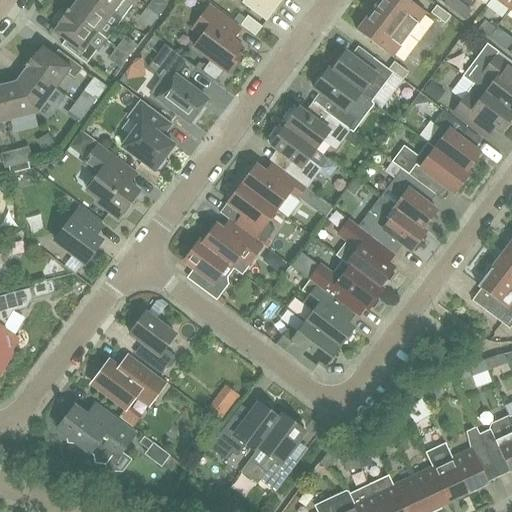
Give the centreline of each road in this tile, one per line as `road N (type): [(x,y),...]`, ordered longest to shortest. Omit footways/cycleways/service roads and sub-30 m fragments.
road 1 (residential): [(137,261),(314,394),(334,399),(351,390),(511,177)]
road 2 (residential): [(137,261),(330,0)]
road 3 (residential): [(0,423),(24,409),(137,261)]
